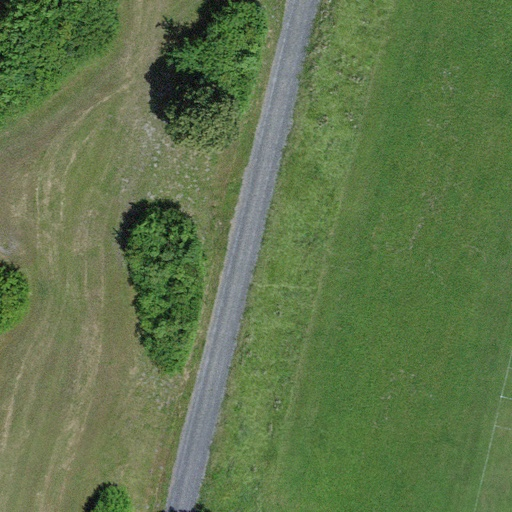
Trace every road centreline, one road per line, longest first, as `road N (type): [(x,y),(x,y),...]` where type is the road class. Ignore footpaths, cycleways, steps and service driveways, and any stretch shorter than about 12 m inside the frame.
road 1 (track): [(181,511),(305,0)]
road 2 (motorway): [(0,343),(83,0)]
